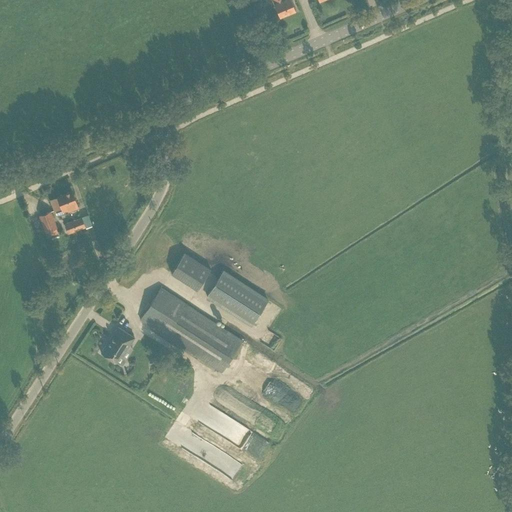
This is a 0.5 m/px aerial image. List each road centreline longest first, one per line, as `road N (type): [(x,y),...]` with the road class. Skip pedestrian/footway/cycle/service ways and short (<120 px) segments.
road 1 (tertiary): [(0,445),(154,212),(168,155),(156,112)]
road 2 (tertiary): [(156,112),(418,0)]
road 3 (tertiary): [(156,112),(0,180)]
